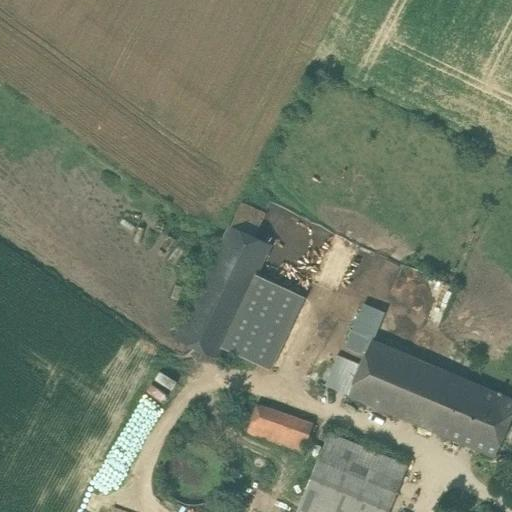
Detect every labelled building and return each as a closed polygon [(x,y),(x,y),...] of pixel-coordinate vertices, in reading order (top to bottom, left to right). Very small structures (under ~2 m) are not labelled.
[(242,200),(231,225),(259,238),(270,213),(242,200)] [(223,348),(258,274),(272,244),(259,238),(231,225),(178,338),(218,357),(223,348)] [(258,274),(223,348),(271,370),(306,297),(258,274)] [(347,346),(366,354),(372,340),(373,340),(384,313),(365,305),(347,346)] [(53,348),(96,370),(112,340),(69,317),(53,348)] [(373,340),(372,340),(366,354),(362,365),(350,394),(444,435),(467,380),(373,340)] [(326,385),(350,394),(362,365),(338,356),(326,385)] [(511,417),(511,399),(467,380),(444,435),(495,457),(511,417)] [(314,423),(258,404),(247,432),(303,452),(314,423)] [(389,511),(409,465),(330,432),(296,511),(389,511)] [(163,479),(168,492),(179,501),(192,505),(206,502),(217,494),(223,482),(224,468),(218,455),(208,446),(194,443),(181,445),(170,453),(163,466),(163,479)]
